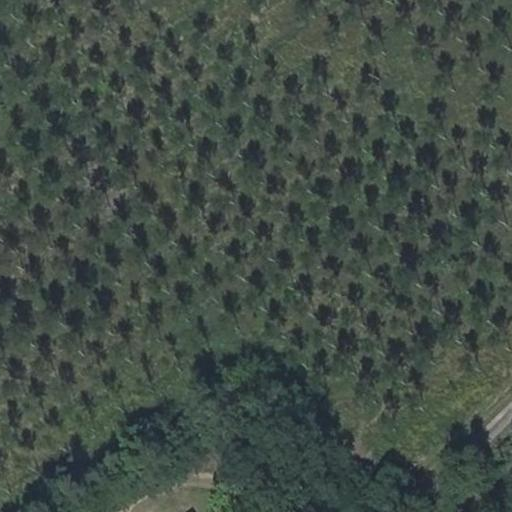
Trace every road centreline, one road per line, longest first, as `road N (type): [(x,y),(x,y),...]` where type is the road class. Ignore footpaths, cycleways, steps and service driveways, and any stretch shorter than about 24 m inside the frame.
road 1 (residential): [(327,511),(221,482),(167,482),(124,511)]
road 2 (residential): [(511,411),(390,507),(369,511)]
